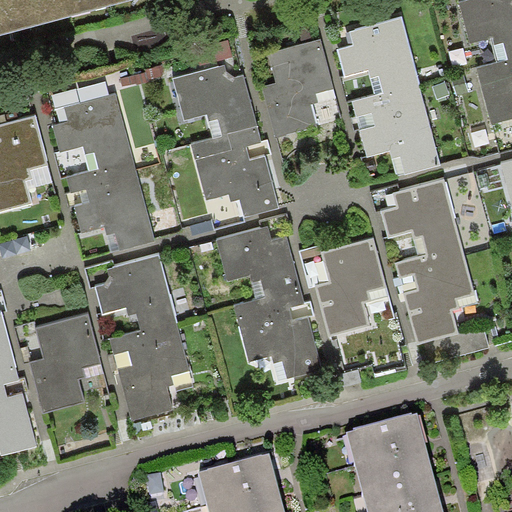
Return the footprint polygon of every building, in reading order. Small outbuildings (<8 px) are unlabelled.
[(0,0),(0,36),(137,0),(0,0)] [(511,0),(466,0),(459,2),(470,44),(492,38),(498,61),(476,67),(491,125),(511,118),(511,0)] [(402,17),(349,31),(353,45),(338,49),(345,76),(368,70),(375,94),(352,100),(356,116),(371,112),(374,125),(359,129),(367,157),(390,151),(397,177),(441,165),(402,17)] [(334,87),(321,38),(268,53),(276,82),(261,86),(276,138),(317,126),(311,104),(319,102),(316,92),(334,87)] [(195,48),(199,65),(232,57),(228,40),(195,48)] [(225,64),(173,78),(185,120),(206,114),(213,137),(191,143),(206,200),(229,194),(231,201),(240,199),(245,218),(279,208),(265,156),(272,155),(267,139),(262,141),(244,74),(235,77),(227,72),(225,64)] [(116,93),(64,107),(68,120),(53,124),(60,152),(83,146),(90,170),(67,176),(71,193),(86,189),(89,201),(74,205),(82,232),(105,226),(112,252),(156,240),(116,93)] [(49,164),(36,115),(0,125),(0,211),(32,203),(26,181),(34,179),(31,169),(49,164)] [(511,159),(502,162),(511,198),(511,159)] [(445,179),(393,192),(396,206),(381,210),(388,237),(412,231),(419,256),(396,262),(400,278),(413,275),(417,289),(403,292),(417,344),(459,333),(453,311),(460,309),(457,300),(476,295),(445,179)] [(268,226),(217,239),(228,281),(250,275),(257,299),(234,305),(249,362),(272,356),(274,363),(282,361),(287,379),(323,369),(309,318),(315,316),(311,302),(305,303),(287,236),(272,240),(268,226)] [(386,286),(372,238),(321,252),(329,281),(314,286),(328,336),(368,325),(362,303),(370,301),(367,291),(386,286)] [(159,255),(107,269),(110,277),(104,284),(95,286),(103,313),(126,307),(129,315),(136,313),(141,331),(110,339),(114,355),(129,351),(132,365),(118,369),(131,420),(173,409),(167,387),(174,385),(172,376),(190,371),(159,255)] [(0,449),(2,455),(36,446),(23,392),(7,396),(4,384),(19,380),(1,312),(0,312),(0,449)] [(101,362),(88,314),(36,328),(44,357),(29,362),(43,413),(84,401),(78,379),(86,377),(83,367),(101,362)] [(347,433),(356,465),(427,446),(418,414),(347,433)] [(356,465),(364,496),(435,477),(427,446),(356,465)] [(199,473),(207,504),(277,485),(269,454),(199,473)] [(364,496),(368,511),(413,511),(442,504),(435,477),(364,496)] [(207,504),(209,511),(284,511),(277,485),(207,504)]
